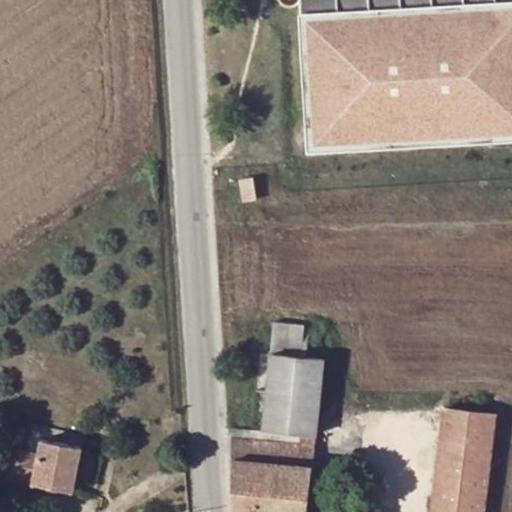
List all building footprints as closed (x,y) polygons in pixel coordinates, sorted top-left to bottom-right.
[(511,0),(297,0),(305,144),(511,132),(511,0)] [(249,202),(247,180),(236,181),(238,203),(249,202)] [(304,326),(274,323),(270,353),(301,357),(304,326)] [(323,360),(301,357),(270,353),(262,429),(316,435),(323,360)] [(483,511),(495,417),(443,411),(431,511),(483,511)] [(315,439),(233,429),(233,459),(233,511),(306,511),(312,467),(315,439)] [(43,440),(39,456),(14,451),(8,480),(72,493),(82,449),(43,440)]
